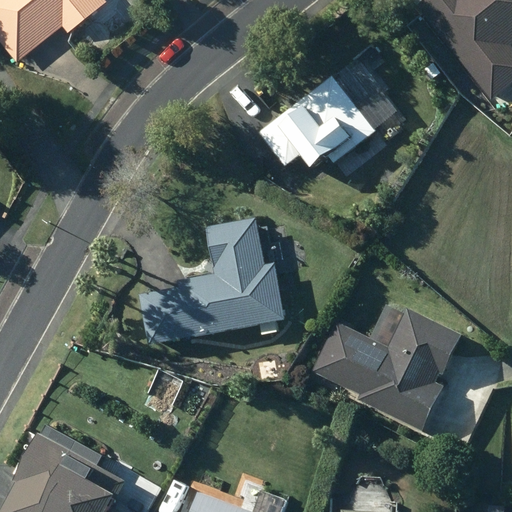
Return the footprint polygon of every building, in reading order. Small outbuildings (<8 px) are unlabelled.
[(113,2),(111,0),(0,0),(0,35),(21,63),(69,26),(74,32),(113,2)] [(511,0),(431,0),(419,11),(497,101),(511,88),(511,0)] [(429,74),(436,84),(446,77),(439,67),(429,74)] [(338,81),(266,139),(292,172),(308,160),(322,178),(338,170),(346,160),(363,146),(370,147),(382,137),(338,81)] [(386,117),(395,129),(405,121),(397,110),(386,117)] [(266,332),(294,327),(283,270),(272,272),(263,225),(214,234),(224,286),(208,289),(207,283),(186,287),(187,294),(148,301),(157,352),(244,336),(246,349),(269,345),(266,332)] [(360,401),(424,433),(448,387),(438,383),(442,374),(446,376),(466,338),(410,310),(391,348),(340,323),(315,373),(362,397),(360,401)] [(121,511),(130,496),(127,495),(134,482),(45,434),(19,480),(23,483),(6,511),(121,511)] [(256,511),(204,492),(196,511),(256,511)]
